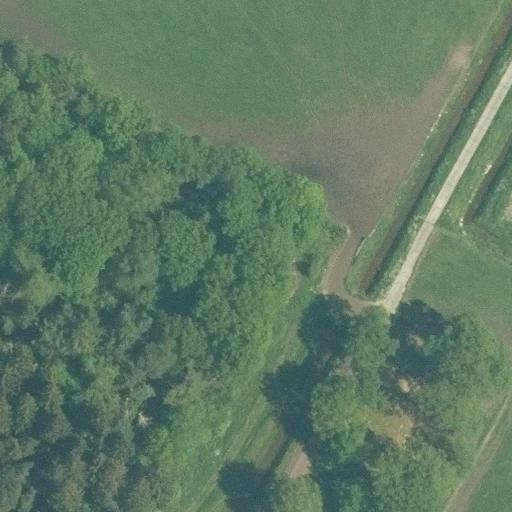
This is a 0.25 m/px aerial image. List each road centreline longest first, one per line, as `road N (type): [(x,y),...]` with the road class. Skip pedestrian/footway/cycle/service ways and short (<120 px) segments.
road 1 (track): [(379,323),(511,75)]
road 2 (track): [(191,511),(228,473),(335,298)]
road 3 (track): [(363,223),(332,290),(379,323)]
